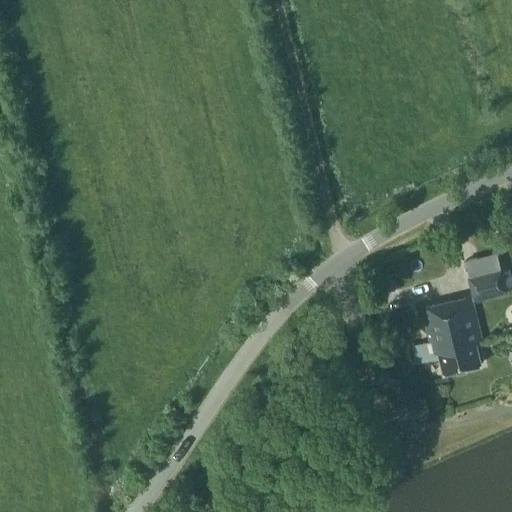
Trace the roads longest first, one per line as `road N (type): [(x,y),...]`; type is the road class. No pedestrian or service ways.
road 1 (unclassified): [(137,511),(259,337),(303,288),(415,215),(511,171)]
road 2 (track): [(343,257),(377,392),(397,417),(458,420),(511,404)]
